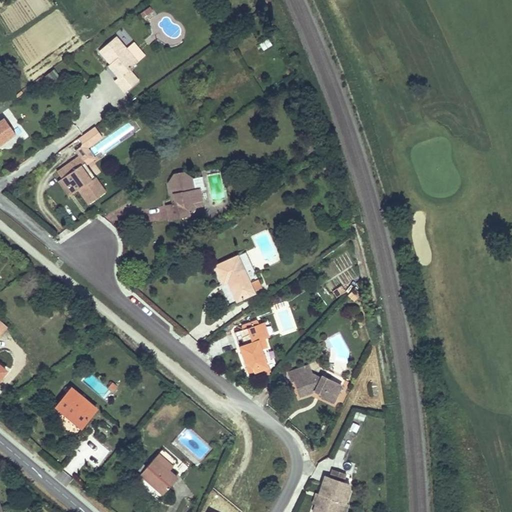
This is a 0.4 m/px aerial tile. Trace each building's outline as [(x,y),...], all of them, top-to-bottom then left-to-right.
[(110,64),(120,76),(118,77),(114,80),(124,92),(138,80),(129,69),(137,62),(127,50),(116,36),(99,50),(110,64)] [(262,50),(271,45),(267,39),(259,43),(262,50)] [(135,43),(127,50),(137,62),(145,55),(135,43)] [(118,77),(120,76),(110,64),(108,66),(118,77)] [(0,144),(15,134),(4,118),(0,120),(0,144)] [(129,122),(89,147),(95,157),(135,131),(129,122)] [(90,160),(95,156),(88,147),(102,137),(93,125),(74,140),(90,160)] [(66,175),(62,178),(72,194),(78,190),(88,204),(106,192),(95,177),(91,180),(81,165),(85,162),(80,155),(75,159),(72,155),(62,162),(65,166),(62,168),(66,175)] [(91,180),(95,177),(85,162),(81,165),(91,180)] [(62,178),(66,175),(62,168),(57,172),(62,178)] [(202,177),(192,178),(183,172),(175,173),(168,182),(170,192),(173,192),(174,200),(172,203),(172,204),(166,205),(169,220),(189,216),(188,209),(192,202),(202,200),(200,188),(204,187),(202,177)] [(72,194),(62,178),(58,180),(69,196),(72,194)] [(202,200),(192,202),(188,209),(189,212),(192,212),(196,207),(203,205),(202,200)] [(245,252),(237,256),(249,283),(258,279),(245,252)] [(229,285),(237,301),(254,293),(249,283),(237,256),(217,265),(225,283),(230,280),(231,284),(229,285)] [(231,284),(230,280),(225,283),(217,265),(214,266),(232,303),(237,301),(229,285),(231,284)] [(243,329),(234,332),(249,374),(268,367),(262,349),(267,348),(264,338),(261,332),(259,324),(257,320),(251,322),(252,326),(247,328),(243,329)] [(321,378),(311,373),(308,365),(288,373),(291,381),(294,380),(300,396),(315,391),(322,394),(321,396),(333,402),(341,385),(322,376),(321,378)] [(81,427),(96,409),(71,388),(56,407),(81,427)] [(177,461),(162,449),(140,474),(163,494),(177,478),(168,471),(177,461)] [(332,470),(330,477),(343,481),(346,474),(332,470)] [(330,477),(325,475),(316,504),(313,511),(339,511),(342,502),(346,503),(350,491),(349,483),(343,481),(330,477)] [(342,502),(339,511),(345,511),(348,504),(346,503),(342,502)]
